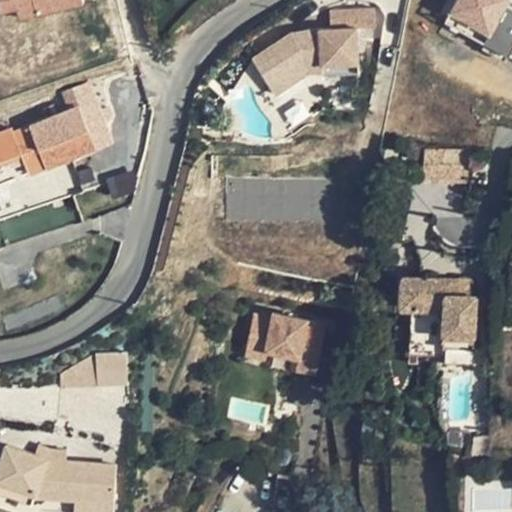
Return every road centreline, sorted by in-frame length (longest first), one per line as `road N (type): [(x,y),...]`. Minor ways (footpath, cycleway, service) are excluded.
road 1 (residential): [(175,104),(153,243),(121,302),(73,349),(0,353)]
road 2 (residential): [(261,0),(192,55),(175,104)]
